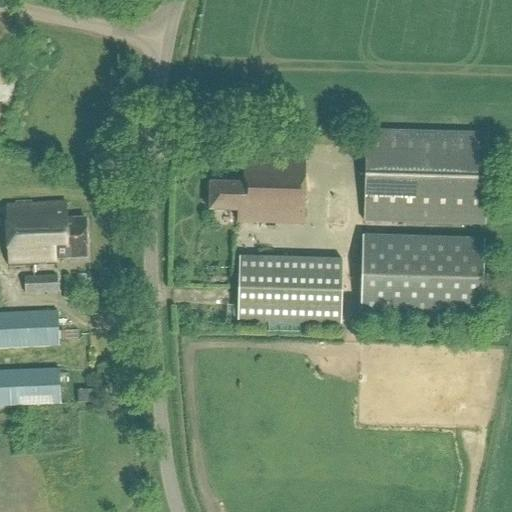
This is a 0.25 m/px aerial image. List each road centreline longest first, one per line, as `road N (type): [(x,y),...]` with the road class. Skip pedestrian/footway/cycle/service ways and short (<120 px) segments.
road 1 (unclassified): [(177,511),(151,301),(153,153),(167,42)]
road 2 (unclassified): [(0,6),(167,42)]
